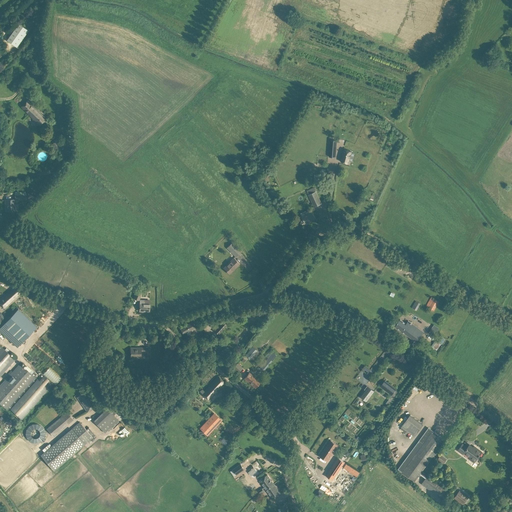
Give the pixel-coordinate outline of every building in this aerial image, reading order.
[(28,30),(19,23),(7,40),(17,47),(28,30)] [(45,71),(39,64),(29,74),(35,80),(40,75),(41,75),(45,71)] [(40,126),(47,119),(30,103),(31,102),(28,99),(21,107),(40,126)] [(352,152),(344,149),(340,161),(348,164),(352,152)] [(37,156),(40,161),(46,158),(43,153),(37,156)] [(307,191),(309,195),(308,195),(314,207),(321,203),(316,191),(314,187),(307,191)] [(6,211),(11,211),(14,211),(14,199),(6,199),(6,203),(7,203),(7,211),(6,211)] [(309,221),(315,218),(314,215),(316,214),(314,209),(308,212),(309,213),(302,216),(303,220),(301,221),(303,225),(309,222),(309,221)] [(240,251),(237,248),(232,243),(227,248),(235,256),(240,251)] [(239,264),(234,258),(223,268),(229,274),(239,264)] [(16,285),(0,298),(0,304),(4,309),(23,292),(16,285)] [(139,300),(141,295),(142,290),(137,288),(134,298),(139,300)] [(434,311),(439,301),(433,298),(428,308),(434,311)] [(149,311),(149,306),(150,304),(145,304),(145,300),(140,300),(139,311),(149,311)] [(416,310),(421,303),(416,300),(412,307),(416,310)] [(18,309),(0,327),(0,330),(18,347),(37,327),(18,309)] [(416,342),(419,338),(424,332),(408,320),(406,323),(400,319),(395,326),(416,342)] [(218,334),(227,325),(223,321),(214,331),(218,334)] [(183,334),(186,333),(187,334),(187,335),(188,336),(189,337),(191,335),(192,334),(191,333),(190,332),(189,331),(196,327),(192,322),(180,329),(183,334)] [(429,332),(434,336),(439,329),(433,325),(429,332)] [(431,347),(438,350),(441,344),(434,341),(431,347)] [(131,348),(131,353),(131,356),(141,356),(141,352),(145,351),(145,356),(150,356),(149,347),(141,347),(140,348),(131,348)] [(250,359),(257,351),(253,347),(246,355),(250,359)] [(0,370),(13,356),(4,348),(0,352),(0,370)] [(0,403),(7,409),(36,377),(20,363),(12,371),(11,370),(7,374),(9,375),(0,384),(0,403)] [(238,372),(241,369),(242,367),(237,363),(233,368),(238,372)] [(255,388),(259,384),(260,382),(249,372),(244,378),(255,388)] [(209,400),(222,387),(225,383),(218,376),(201,393),(209,400)] [(22,419),(49,389),(37,379),(10,409),(22,419)] [(385,381),(382,385),(381,386),(379,389),(380,390),(382,387),(392,395),(396,389),(385,381)] [(374,391),(367,386),(364,390),(365,390),(361,396),(368,402),(370,399),(371,398),(369,397),(374,391)] [(77,397),(80,401),(86,411),(95,405),(86,391),(77,397)] [(67,398),(61,393),(57,398),(62,403),(67,398)] [(94,420),(105,432),(118,420),(107,408),(94,420)] [(214,413),(200,428),(201,429),(203,431),(204,430),(204,429),(206,430),(204,432),(207,435),(221,420),(214,413)] [(62,415),(61,416),(67,423),(68,424),(73,419),(71,417),(70,418),(67,415),(65,414),(63,416),(62,415)] [(423,423),(410,414),(401,427),(402,427),(401,429),(404,432),(405,430),(414,437),(423,423)] [(59,418),(48,428),(53,435),(65,425),(59,418)] [(26,431),(26,435),(27,438),(29,440),(32,442),(35,442),(38,442),(41,441),(44,440),(45,437),(47,434),(47,431),(46,427),(44,425),(41,423),(38,422),(34,422),(31,423),(28,425),(27,428),(26,431)] [(89,428),(86,430),(80,422),(45,451),(58,467),(90,439),(93,437),(91,435),(93,433),(89,428)] [(423,443),(402,472),(415,481),(420,474),(422,471),(436,452),(442,444),(445,440),(432,431),(428,428),(419,440),(423,443)] [(229,442),(233,438),(227,432),(223,436),(229,442)] [(338,445),(334,442),(330,440),(319,456),(327,461),(338,445)] [(474,462),(478,456),(481,452),(476,448),(475,449),(469,445),(467,448),(462,444),(458,450),(463,454),(464,452),(471,457),(470,458),(474,462)] [(437,459),(443,464),(447,459),(441,454),(437,459)] [(338,457),(328,472),(326,476),(332,480),(345,462),(338,457)] [(347,463),(344,468),(357,477),(360,472),(347,463)] [(237,475),(245,469),(241,464),(233,470),(237,475)] [(422,471),(420,474),(425,478),(421,484),(442,499),(448,490),(422,471)] [(260,494),(266,489),(274,484),(267,474),(259,480),(265,488),(263,489),(262,488),(258,491),(260,494)] [(266,489),(273,499),(281,493),(274,484),(266,489)] [(467,501),(466,500),(468,496),(460,490),(454,498),(463,505),(464,503),(466,504),(467,501)]
